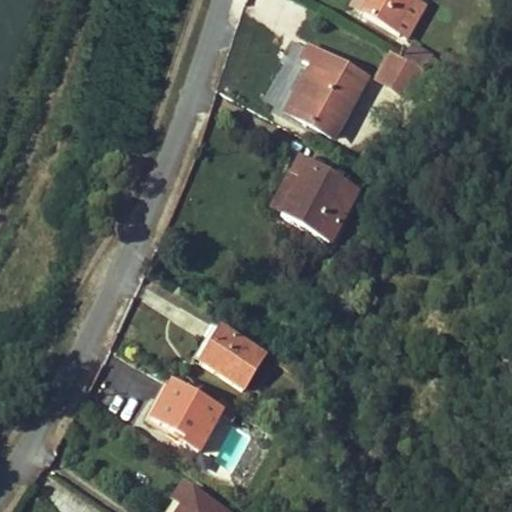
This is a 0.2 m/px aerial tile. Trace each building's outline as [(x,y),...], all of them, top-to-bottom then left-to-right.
[(354,0),(350,9),(362,15),(370,0),(354,0)] [(411,0),(370,0),(362,15),(361,17),(393,34),(394,32),(411,0)] [(406,39),(424,6),(413,0),(411,0),(394,32),(406,39)] [(429,59),(430,57),(412,46),(404,61),(422,71),(424,67),(429,59)] [(344,68),(309,50),(302,63),(334,80),(337,82),(344,68)] [(414,84),(422,71),(404,61),(391,54),(377,80),(407,97),(414,84)] [(448,80),(458,62),(447,56),(441,65),(438,64),(433,71),(434,72),(448,80)] [(433,71),(438,64),(429,59),(424,67),(433,71)] [(331,137),(364,79),(344,68),(337,82),(334,80),(329,88),(308,75),(295,97),(305,103),(303,107),(293,101),(286,113),(331,137)] [(295,97),(308,75),(301,71),(288,93),(295,97)] [(413,100),(421,87),(414,84),(407,97),(413,100)] [(303,107),(305,103),(295,97),(293,101),(303,107)] [(328,245),(356,192),(299,160),(289,178),(298,183),(279,218),(328,245)] [(279,218),(298,183),(289,178),(288,178),(269,213),(279,218)] [(242,391),(262,358),(219,332),(212,327),(204,342),(210,346),(198,364),(237,388),(242,391)] [(198,364),(210,346),(204,342),(192,360),(198,364)] [(197,453),(219,414),(170,387),(165,384),(156,400),(155,399),(144,418),(151,422),(159,427),(184,440),(182,445),(197,453)] [(234,424),(238,416),(233,414),(229,421),(234,424)] [(216,511),(181,489),(165,511),(216,511)]
